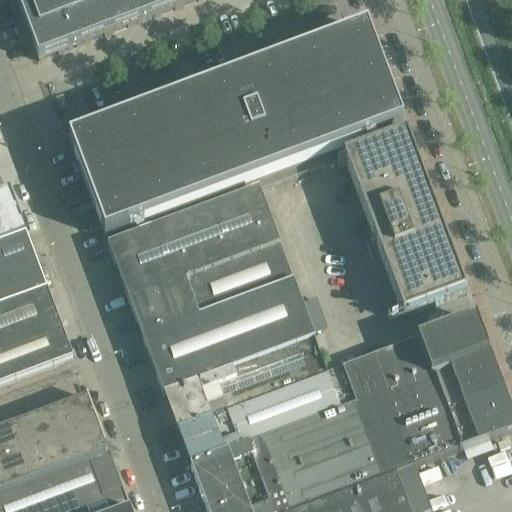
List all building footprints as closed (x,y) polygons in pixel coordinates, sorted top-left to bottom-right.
[(15,0),(24,24),(39,62),(204,0),(15,0)] [(105,239),(106,239),(403,128),(367,31),(342,41),(339,32),(239,70),(243,78),(69,143),(105,239)] [(406,136),(343,160),(402,318),(465,294),(406,136)] [(259,192),(108,248),(129,304),(186,283),(280,249),(259,192)] [(10,193),(0,196),(0,232),(4,244),(26,236),(10,193)] [(0,246),(0,309),(47,292),(26,237),(0,246)] [(280,249),(186,283),(200,320),(294,285),(280,249)] [(186,283),(129,304),(143,341),(200,320),(186,283)] [(200,320),(143,341),(164,398),(315,342),(294,285),(200,320)] [(0,387),(73,361),(66,344),(47,292),(0,309),(0,387)] [(476,321),(342,372),(356,407),(359,406),(387,481),(396,478),(511,433),(511,416),(490,357),(489,357),(476,321)] [(315,342),(164,398),(176,430),(327,374),(315,342)] [(340,370),(327,375),(341,413),(354,408),(340,370)] [(327,374),(176,430),(190,469),(341,413),(328,378),(327,375),(327,374)] [(87,400),(61,409),(82,467),(109,457),(87,400)] [(341,413),(190,469),(206,511),(304,511),(387,481),(359,406),(356,407),(354,408),(341,413)] [(61,409),(37,418),(58,475),(82,467),(61,409)] [(37,418),(12,428),(34,485),(58,475),(37,418)] [(12,428),(0,432),(0,476),(7,495),(34,485),(12,428)] [(0,511),(129,511),(109,457),(82,467),(58,475),(34,485),(7,495),(0,497),(0,511)] [(387,481),(304,511),(409,511),(396,478),(387,481)]
